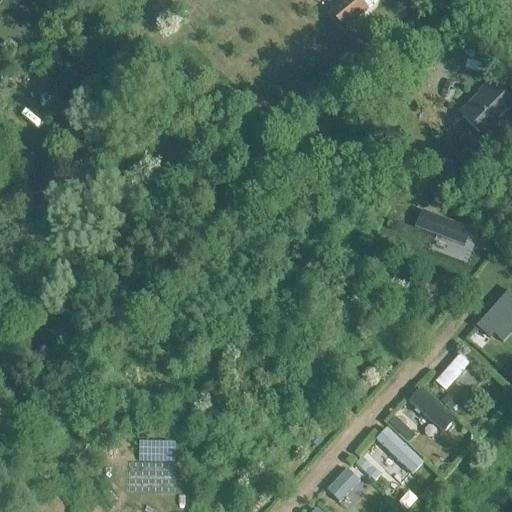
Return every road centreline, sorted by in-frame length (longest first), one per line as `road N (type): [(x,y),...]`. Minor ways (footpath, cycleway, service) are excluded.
road 1 (unclassified): [(0,441),(260,181)]
road 2 (residential): [(260,181),(99,67),(155,6)]
road 3 (track): [(281,511),(469,308)]
road 4 (unclassified): [(260,181),(465,0)]
